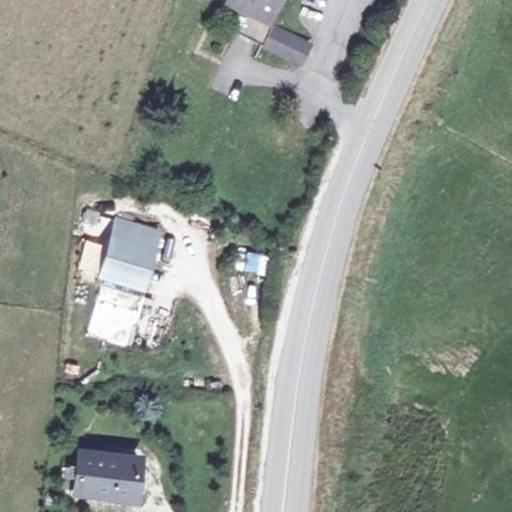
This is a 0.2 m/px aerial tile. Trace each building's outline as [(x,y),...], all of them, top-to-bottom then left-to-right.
[(287,0),(230,0),(229,3),(277,25),(287,0)] [(220,25),(267,46),(277,25),(229,3),(220,25)] [(316,44),(277,25),(267,46),(265,49),(305,67),(316,44)] [(118,238),(159,253),(164,235),(123,220),(118,238)] [(147,290),(159,253),(118,238),(108,277),(147,290)] [(95,301),(87,336),(128,345),(136,310),(95,301)] [(81,506),(111,511),(137,511),(145,474),(87,462),(81,506)]
